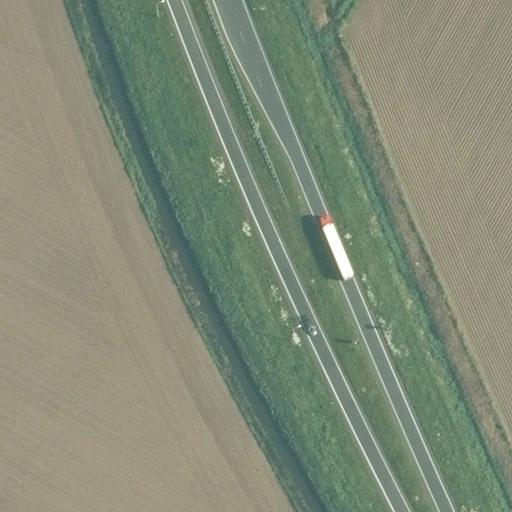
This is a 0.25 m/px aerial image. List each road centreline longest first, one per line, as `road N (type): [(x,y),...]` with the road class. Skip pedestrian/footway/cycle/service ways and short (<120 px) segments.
road 1 (trunk): [(173,0),(317,343),(403,511)]
road 2 (trunk): [(446,511),(229,0)]
